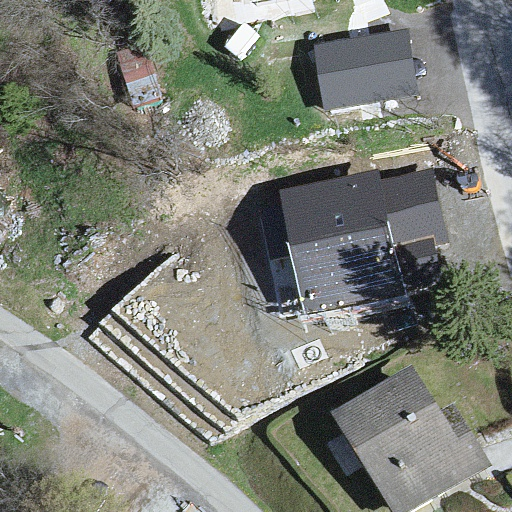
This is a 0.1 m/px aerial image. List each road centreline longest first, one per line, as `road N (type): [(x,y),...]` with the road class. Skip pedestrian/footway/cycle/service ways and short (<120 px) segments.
road 1 (residential): [(238,511),(120,409),(0,324)]
road 2 (residential): [(472,0),(511,127)]
